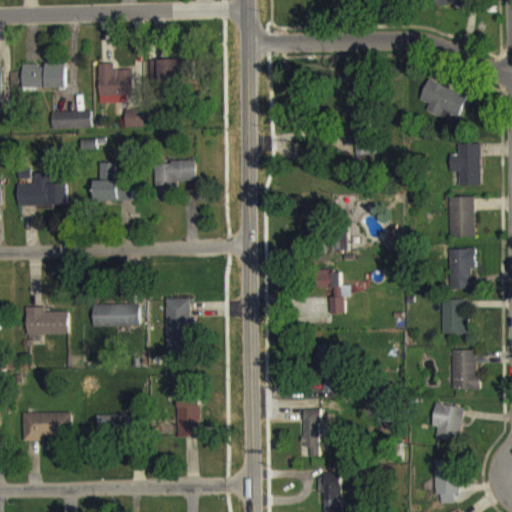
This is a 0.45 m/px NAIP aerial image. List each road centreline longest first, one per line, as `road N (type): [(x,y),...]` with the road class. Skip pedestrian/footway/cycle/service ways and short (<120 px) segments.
road 1 (secondary): [(246,0),(253,511)]
road 2 (residential): [(511,77),(510,489)]
road 3 (residential): [(247,42),(369,34),(449,43),(511,77)]
road 4 (residential): [(0,490),(253,483)]
road 5 (residential): [(0,251),(248,244)]
road 6 (residential): [(0,13),(247,6)]
